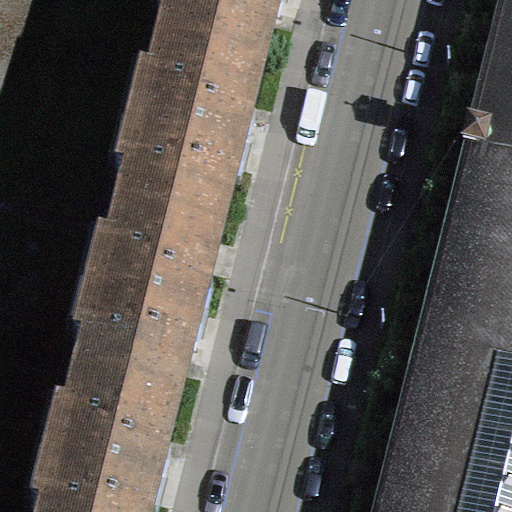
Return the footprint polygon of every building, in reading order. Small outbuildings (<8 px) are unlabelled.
[(0,0),(0,73),(26,0),(0,0)] [(177,53),(261,74),(279,0),(176,0),(164,50),(177,53)] [(511,511),(511,0),(507,0),(507,2),(498,38),(496,46),(487,82),(485,90),(476,126),(476,125),(474,131),(469,129),(464,150),(469,151),(377,511),(511,511)] [(261,74),(177,53),(164,50),(122,217),(135,220),(219,241),(261,76),(261,74)] [(177,408),(211,272),(219,241),(135,220),(122,217),(80,384),(93,387),(177,408)] [(151,511),(177,410),(177,408),(93,387),(80,384),(47,511),(151,511)]
